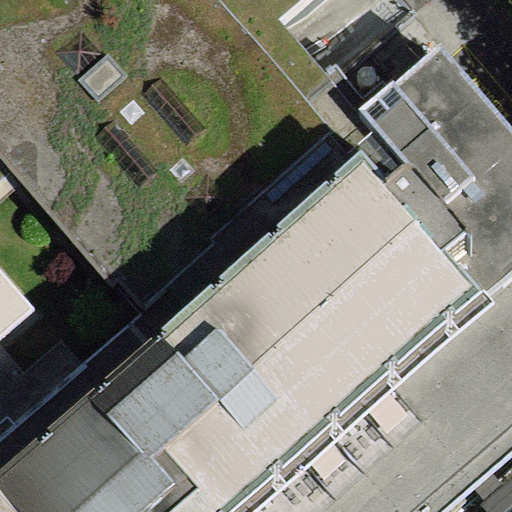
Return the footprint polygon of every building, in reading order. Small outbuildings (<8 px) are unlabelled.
[(199,11),(189,0),(1,0),(0,1),(0,165),(115,301),(124,294),(145,319),(328,159),(199,11)] [(189,0),(199,11),(210,0),(189,0)] [(319,0),(210,0),(199,11),(328,159),(358,194),(387,225),(404,209),(421,212),(470,270),(447,287),(484,330),(511,363),(511,428),(416,511),(446,511),(511,455),(511,297),(446,223),(365,131),(281,33),(319,0)] [(511,148),(441,67),(365,131),(446,223),(511,164),(511,148)] [(9,420),(0,427),(0,498),(358,194),(328,159),(145,319),(85,373),(16,429),(9,420)] [(358,194),(0,498),(0,511),(274,511),(484,330),(447,287),(470,270),(421,212),(404,209),(387,225),(358,194)] [(416,511),(511,428),(511,363),(484,330),(274,511),(416,511)] [(0,511),(0,427),(9,420),(16,429),(85,373),(65,349),(0,403),(0,511)]
